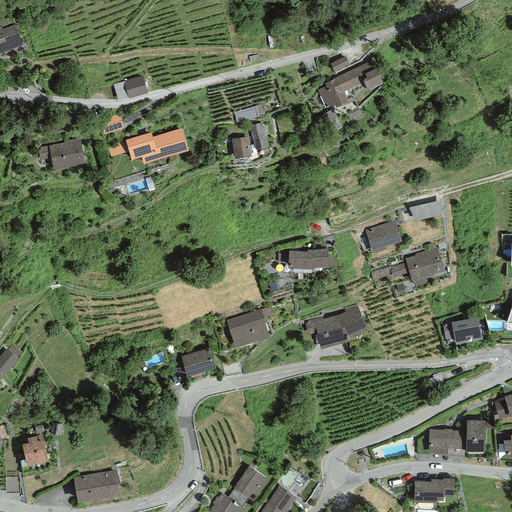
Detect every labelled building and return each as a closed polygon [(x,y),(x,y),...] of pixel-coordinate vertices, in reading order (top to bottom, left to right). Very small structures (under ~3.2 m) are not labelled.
[(0,26),(0,53),(22,45),(15,25),(2,29),(1,26),(0,26)] [(345,56),(330,64),(334,72),(349,64),(345,56)] [(373,60),(337,77),(343,91),(364,82),(367,90),(383,82),(373,60)] [(128,97),(129,99),(148,94),(143,76),(124,81),(124,82),(128,97)] [(337,77),(334,78),(334,79),(325,83),(326,86),(318,90),(326,109),(334,105),(336,108),(348,102),(343,91),(337,77)] [(118,100),(128,97),(124,82),(113,84),(118,100)] [(234,113),(237,123),(259,117),(259,115),(265,113),(262,104),(256,106),(256,107),(234,113)] [(343,127),(333,109),(317,118),(328,136),(343,127)] [(117,113),(99,119),(104,135),(123,129),(117,113)] [(248,127),(256,150),(269,146),(266,138),(267,137),(267,133),(262,122),(248,127)] [(142,157),(144,164),(188,151),(182,128),(152,137),(151,132),(125,140),(129,152),(131,160),(142,157)] [(248,136),(232,139),(235,159),(251,157),(248,136)] [(38,147),(40,160),(51,158),(53,171),(76,167),(75,165),(85,164),(81,137),(63,140),(64,143),(38,147)] [(111,157),(129,152),(125,140),(108,146),(111,157)] [(409,208),(414,221),(442,214),(441,200),(409,208)] [(365,230),(372,254),(387,250),(386,247),(402,242),(395,220),(365,230)] [(405,259),(412,283),(414,282),(416,286),(427,283),(425,279),(436,276),(435,274),(445,271),(437,247),(415,254),(416,255),(405,259)] [(328,268),(327,249),(307,250),(306,252),(289,250),(288,269),(314,270),(314,268),(328,268)] [(405,263),(390,268),(389,267),(371,273),(373,280),(391,274),(393,278),(408,273),(405,263)] [(323,317),(305,321),(308,335),(317,333),(321,350),(351,342),(350,339),(368,330),(357,304),(343,308),(346,312),(339,315),(322,319),(323,317)] [(226,320),(235,348),(270,338),(261,309),(226,320)] [(478,318),(451,323),(452,324),(443,325),(446,340),(454,338),(456,345),(482,340),(478,318)] [(13,344),(8,350),(17,358),(21,351),(13,344)] [(0,379),(2,378),(18,359),(17,358),(8,350),(7,348),(0,356),(0,379)] [(181,356),(187,377),(216,369),(210,348),(181,356)] [(440,371),(426,376),(430,388),(444,383),(440,371)] [(510,416),(511,418),(511,394),(504,396),(505,399),(494,402),(499,420),(510,416)] [(485,421),(466,420),(466,431),(465,449),(466,452),(485,453),(485,421)] [(63,424),(53,423),(51,434),(62,435),(63,424)] [(465,449),(466,431),(452,431),(452,429),(444,429),(444,430),(429,429),(428,454),(448,455),(448,448),(465,449)] [(22,445),(27,467),(49,462),(43,435),(27,438),(28,444),(22,445)] [(503,441),(505,458),(511,457),(511,435),(510,436),(511,440),(503,441)] [(268,479),(249,466),(233,488),(248,499),(253,501),(268,479)] [(74,477),(78,504),(120,497),(116,471),(74,477)] [(454,498),(455,479),(443,479),(443,480),(431,479),(431,482),(414,482),(414,503),(437,504),(437,501),(443,501),(444,497),(454,498)] [(279,486),(261,511),(286,511),(297,498),(279,486)] [(242,508),(248,499),(233,488),(227,497),(242,508)] [(222,493),(209,511),(242,511),(244,509),(242,508),(227,497),(222,493)]
